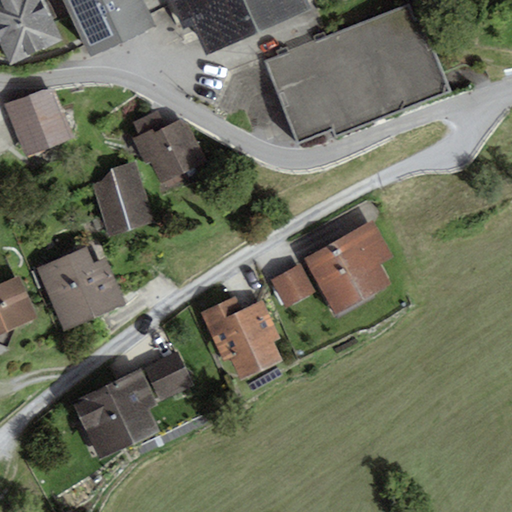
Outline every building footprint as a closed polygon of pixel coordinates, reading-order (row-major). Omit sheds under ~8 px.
[(37,54),(10,0),(0,0),(0,46),(10,67),(37,54)] [(63,40),(43,0),(10,0),(37,54),(63,40)] [(156,27),(142,0),(63,0),(92,58),(156,27)] [(192,26),(206,56),(310,8),(306,0),(167,0),(182,31),(192,26)] [(417,3),(265,62),(297,144),(333,130),(336,137),(452,93),(449,85),(417,3)] [(54,88),(6,105),(25,157),(73,139),(54,88)] [(133,123),(138,135),(153,128),(155,132),(167,126),(160,110),(133,123)] [(207,164),(185,118),(167,126),(155,132),(153,128),(138,135),(133,137),(146,164),(151,162),(162,185),(207,164)] [(110,238),(156,224),(139,170),(138,162),(112,169),(101,182),(93,184),(110,238)] [(373,221),(304,259),(321,289),(337,317),(392,286),(380,265),(394,257),(373,221)] [(87,248),(37,269),(64,332),(127,305),(108,259),(94,265),(87,248)] [(321,289),(304,259),(270,279),(287,309),(321,289)] [(0,286),(0,335),(38,319),(21,278),(0,286)] [(282,361),(273,342),(279,338),(261,301),(242,311),(235,297),(201,313),(224,362),(231,358),(242,381),(282,361)] [(177,352),(145,367),(161,402),(193,388),(177,352)] [(141,369),(72,401),(101,461),(159,434),(147,409),(157,404),(141,369)]
